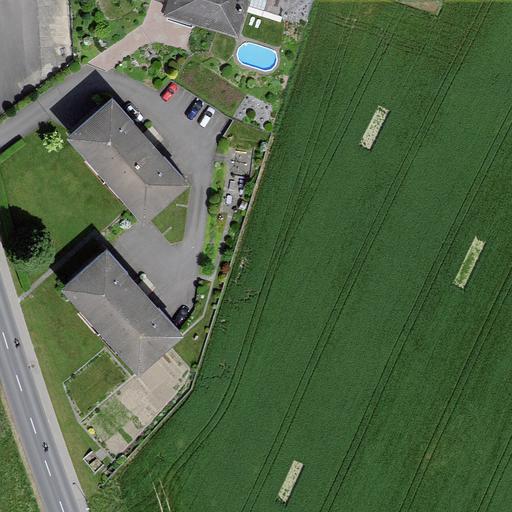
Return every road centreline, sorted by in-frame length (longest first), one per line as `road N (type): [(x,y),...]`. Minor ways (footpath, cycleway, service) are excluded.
road 1 (residential): [(0,138),(76,82),(104,79),(207,138),(181,303)]
road 2 (secondary): [(0,308),(67,511)]
